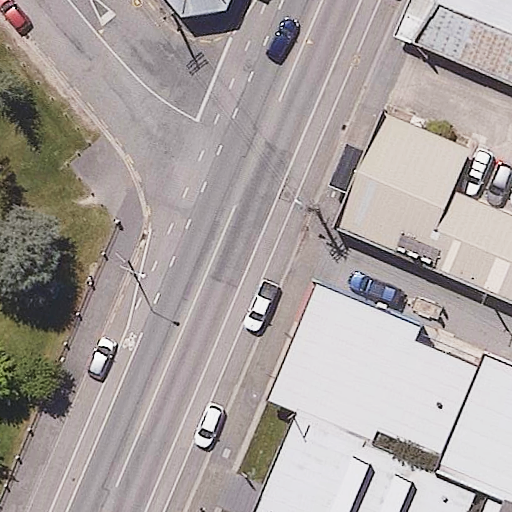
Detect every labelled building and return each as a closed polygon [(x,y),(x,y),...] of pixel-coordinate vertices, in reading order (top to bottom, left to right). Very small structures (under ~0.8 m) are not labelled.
[(511,0),(420,0),(408,28),(511,74),(511,0)] [(494,154),(394,110),(340,231),(511,307),(511,209),(476,194),(494,154)] [(499,356),(330,281),(283,395),(309,404),(454,464),(499,356)] [(511,360),(499,356),(454,464),(511,488),(511,360)] [(478,511),(487,491),(454,464),(309,404),(260,511),(478,511)]
